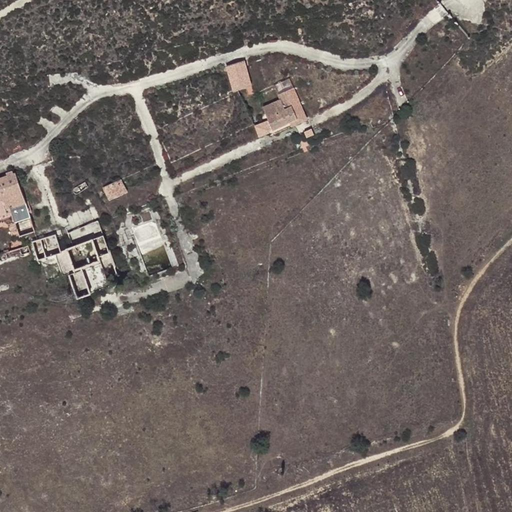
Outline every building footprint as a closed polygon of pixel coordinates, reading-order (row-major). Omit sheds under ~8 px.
[(226,65),(233,88),(252,82),(246,59),(226,65)] [(272,127),(305,111),(294,86),(278,92),(280,97),(263,104),(269,118),(272,126),(272,127)] [(272,126),(269,118),(255,123),(259,135),(270,131),(272,127),(272,126)] [(20,233),(36,229),(28,201),(25,191),(19,171),(0,176),(0,199),(12,197),(20,233)] [(104,188),(110,199),(127,191),(121,180),(104,188)] [(106,280),(118,276),(98,219),(68,231),(71,243),(76,241),(77,243),(59,249),(55,233),(30,239),(37,260),(55,255),(61,274),(68,273),(77,296),(90,291),(83,270),(100,263),(106,280)] [(0,251),(0,260),(28,251),(26,243),(0,251)]
